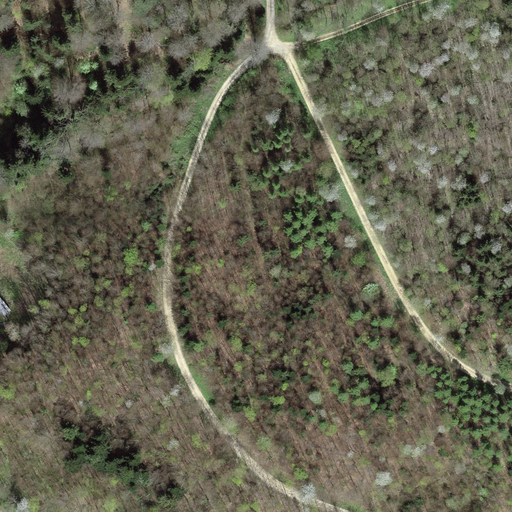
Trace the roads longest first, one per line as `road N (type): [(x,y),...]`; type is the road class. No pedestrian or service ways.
road 1 (track): [(335,511),(283,489),(246,459),(197,395),(168,315),(170,235),(208,116),(231,78),(275,43)]
road 2 (track): [(511,387),(457,366),(433,344),(275,43)]
road 3 (track): [(275,43),(303,42),(426,0)]
